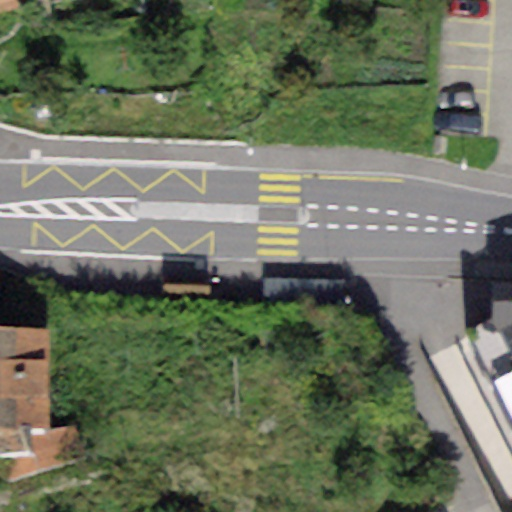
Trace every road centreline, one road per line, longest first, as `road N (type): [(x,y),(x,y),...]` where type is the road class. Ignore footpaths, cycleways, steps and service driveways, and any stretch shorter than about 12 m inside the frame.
road 1 (primary): [(376,228),(0,214)]
road 2 (residential): [(482,511),(378,290),(376,228)]
road 3 (primary): [(511,233),(376,228)]
